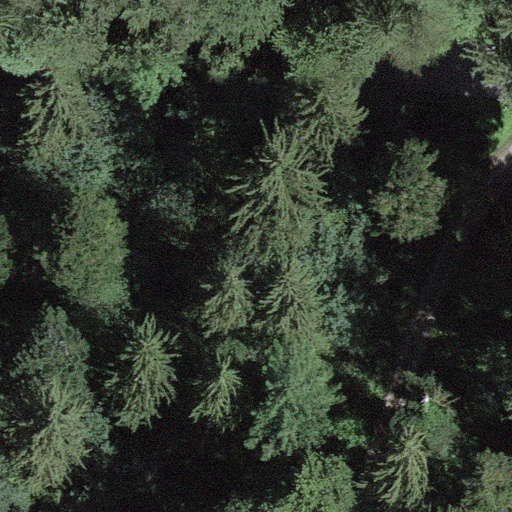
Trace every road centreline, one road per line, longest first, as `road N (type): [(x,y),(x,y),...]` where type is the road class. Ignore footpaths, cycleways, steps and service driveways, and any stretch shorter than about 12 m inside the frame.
road 1 (tertiary): [(511,79),(261,64),(0,92)]
road 2 (track): [(339,511),(445,253),(511,150)]
